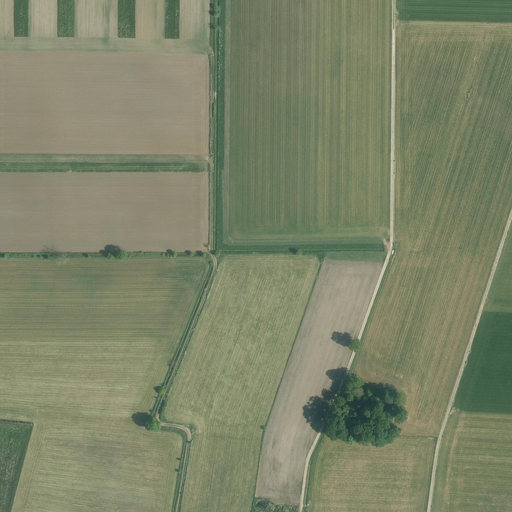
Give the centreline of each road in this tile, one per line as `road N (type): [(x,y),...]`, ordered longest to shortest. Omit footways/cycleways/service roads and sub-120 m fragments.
road 1 (track): [(300,511),(306,462),(390,249),(393,0)]
road 2 (track): [(177,511),(189,434),(158,417),(215,266),(212,51)]
